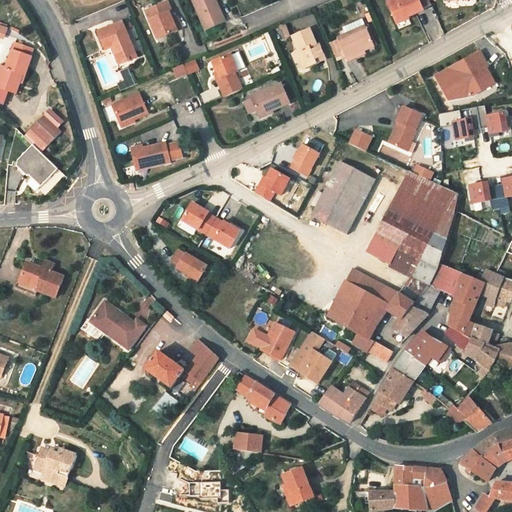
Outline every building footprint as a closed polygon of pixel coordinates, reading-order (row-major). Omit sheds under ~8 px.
[(212,8),(208,0),(189,0),(187,1),(200,34),(215,27),(209,10),(212,8)] [(427,0),(418,0),(424,13),(432,10),(427,0)] [(444,0),(445,9),(479,8),(479,0),(444,0)] [(413,1),(387,12),(396,31),(422,20),(413,1)] [(161,7),(140,15),(151,41),(171,32),(161,7)] [(286,26),(281,28),(286,40),(291,38),(286,26)] [(99,52),(106,49),(111,47),(119,65),(130,60),(116,27),(93,36),(99,52)] [(366,29),(339,38),(348,62),(358,58),(356,56),(373,49),(366,29)] [(315,68),(313,62),(322,58),(319,51),(316,52),(309,34),(293,40),(298,53),(296,54),(299,63),(303,73),(315,68)] [(4,67),(1,66),(0,70),(0,87),(5,89),(13,91),(19,74),(22,75),(28,57),(26,56),(29,48),(12,42),(4,67)] [(119,65),(111,47),(106,49),(113,67),(119,65)] [(479,51),(434,76),(448,99),(475,95),(494,83),(486,68),(488,66),(479,51)] [(293,65),(299,63),(296,54),(289,56),(293,65)] [(231,58),(213,64),(221,83),(217,85),(219,89),(236,82),(235,77),(238,75),(231,58)] [(325,64),(322,58),(313,62),(315,68),(325,64)] [(175,80),(199,70),(195,60),(171,70),(175,80)] [(259,118),(286,106),(278,87),(250,99),(252,102),(258,114),(259,118)] [(135,96),(108,107),(117,128),(143,116),(135,96)] [(244,105),(250,117),(258,114),(252,102),(244,105)] [(451,120),(455,140),(475,137),(474,129),(486,127),(487,135),(507,132),(503,111),(486,114),(485,105),(469,108),(470,117),(451,120)] [(420,118),(401,109),(395,125),(396,126),(399,127),(396,134),(393,132),(387,146),(402,152),(406,143),(410,145),(415,134),(414,133),(420,118)] [(40,113),(21,133),(39,150),(57,130),(40,113)] [(349,143),(365,151),(372,137),(356,129),(349,143)] [(294,159),(290,167),(307,176),(324,146),(306,136),(293,159),(294,159)] [(406,143),(402,152),(406,154),(410,145),(406,143)] [(134,152),(137,168),(147,166),(148,171),(172,166),(171,161),(181,158),(178,145),(167,147),(165,145),(148,149),(149,153),(143,154),(143,150),(134,152)] [(9,160),(7,166),(17,177),(19,176),(30,188),(48,172),(25,146),(9,160)] [(380,158),(388,164),(393,158),(385,152),(380,158)] [(374,179),(338,161),(311,215),(347,233),(374,179)] [(263,176),(254,192),(270,201),(275,192),(280,194),(289,178),(270,167),(265,177),(263,176)] [(511,195),(511,175),(501,177),(502,185),(489,187),(488,180),(469,183),(472,203),(490,200),(491,209),(507,206),(505,197),(511,195)] [(397,272),(412,278),(411,280),(431,289),(433,282),(437,267),(454,221),(455,213),(457,197),(457,196),(412,176),(384,238),(406,248),(397,272)] [(180,221),(229,248),(240,229),(192,201),(180,221)] [(158,216),(155,221),(166,227),(169,222),(158,216)] [(181,256),(174,252),(167,264),(174,267),(172,270),(194,283),(203,268),(182,255),(181,256)] [(511,254),(511,255),(505,252),(495,277),(500,280),(505,272),(508,263),(509,260),(511,261),(511,254)] [(116,258),(112,262),(144,296),(148,292),(116,258)] [(35,266),(22,261),(14,279),(31,286),(30,289),(49,297),(58,276),(45,270),(48,263),(38,260),(35,266)] [(437,267),(433,282),(459,293),(464,280),(437,267)] [(500,280),(495,277),(486,273),(479,284),(464,280),(459,293),(456,300),(451,318),(450,331),(469,340),(462,353),(472,361),(482,344),(485,346),(489,335),(465,322),(477,294),(493,300),(500,280)] [(30,289),(31,286),(14,279),(12,278),(9,285),(28,293),(30,289)] [(386,305),(396,295),(368,278),(362,291),(376,299),(386,305)] [(431,289),(411,280),(404,287),(419,295),(423,288),(430,291),(430,289),(431,289)] [(431,289),(430,289),(456,300),(459,293),(433,282),(431,289)] [(424,306),(430,291),(423,288),(419,295),(415,302),(424,306)] [(373,326),(379,318),(380,315),(371,310),(376,299),(362,291),(351,315),(373,326)] [(265,302),(275,306),(278,298),(268,294),(265,302)] [(420,314),(413,305),(396,295),(386,305),(376,299),(371,310),(380,315),(384,311),(397,320),(392,330),(403,338),(420,317),(420,314)] [(486,320),(504,329),(511,310),(493,300),(486,320)] [(424,306),(415,302),(413,305),(420,314),(424,306)] [(118,347),(133,328),(132,327),(106,306),(91,325),(118,347)] [(255,312),(255,324),(267,323),(266,311),(255,312)] [(369,333),(373,326),(351,315),(345,328),(359,337),(353,348),(362,353),(369,342),(365,340),(365,339),(369,333)] [(177,324),(169,316),(165,320),(174,327),(177,324)] [(290,333),(271,323),(257,351),(276,360),(290,333)] [(132,327),(133,328),(118,347),(128,354),(145,332),(135,324),(132,327)] [(322,332),(334,337),(336,332),(325,327),(322,332)] [(453,351),(455,347),(462,353),(469,340),(450,331),(444,336),(438,345),(453,351)] [(311,352),(320,340),(307,332),(286,363),(294,369),(293,373),(312,384),(332,354),(324,350),(319,358),(311,352)] [(392,372),(411,384),(438,345),(420,334),(409,346),(400,359),(392,372)] [(337,340),(334,346),(346,352),(349,346),(337,340)] [(369,342),(362,353),(383,365),(389,355),(388,354),(369,342)] [(511,345),(496,351),(485,346),(482,344),(472,361),(484,370),(485,372),(486,372),(490,365),(510,374),(511,370),(511,345)] [(187,376),(197,383),(203,387),(223,363),(206,349),(187,376)] [(347,365),(351,355),(344,352),(339,362),(347,365)] [(173,392),(185,375),(186,373),(160,355),(145,374),(173,392)] [(132,356),(127,362),(131,364),(136,359),(132,356)] [(124,366),(134,374),(138,368),(131,364),(127,362),(124,366)] [(392,372),(378,394),(395,405),(396,406),(411,384),(392,372)] [(183,381),(193,388),(197,383),(187,376),(183,381)] [(499,381),(506,385),(510,381),(501,376),(499,381)] [(245,382),(238,390),(250,400),(253,397),(249,393),(252,389),(245,382)] [(347,391),(352,394),(355,389),(350,385),(347,391)] [(329,389),(325,387),(313,404),(319,408),(332,417),(346,424),(361,400),(352,394),(347,391),(345,389),(340,396),(329,389)] [(249,393),(253,397),(250,400),(247,405),(260,416),(257,419),(256,419),(259,420),(274,429),(289,415),(259,395),(252,389),(249,393)] [(355,389),(352,394),(361,400),(364,395),(355,389)] [(440,406),(445,411),(452,402),(441,393),(437,398),(442,403),(440,406)] [(367,412),(379,419),(384,411),(389,414),(395,405),(378,394),(367,412)] [(461,399),(469,406),(473,401),(465,394),(461,399)] [(181,406),(168,395),(154,412),(167,423),(181,406)] [(419,401),(428,407),(432,401),(424,395),(419,401)] [(490,426),(469,406),(461,399),(450,411),(458,417),(456,419),(470,432),(475,436),(490,426)] [(243,402),(241,405),(257,419),(260,416),(247,405),(243,402)] [(453,417),(456,419),(458,417),(450,411),(448,409),(445,412),(442,416),(448,422),(453,417)] [(389,414),(384,411),(379,419),(383,422),(389,414)] [(502,447),(511,443),(511,430),(496,436),(502,447)] [(508,463),(502,447),(496,436),(489,441),(503,466),(508,463)] [(227,454),(255,461),(257,444),(256,443),(230,437),(227,454)] [(498,470),(503,466),(489,441),(476,451),(477,452),(498,470)] [(511,443),(502,447),(508,463),(511,461),(511,443)] [(28,474),(26,479),(49,487),(59,458),(44,454),(42,458),(35,456),(24,452),(18,470),(28,474)] [(498,470),(477,452),(464,466),(473,471),(470,475),(482,481),(484,478),(489,483),(498,470)] [(26,479),(28,474),(18,470),(17,475),(26,479)] [(435,475),(398,471),(393,486),(411,487),(424,490),(440,491),(438,486),(435,475)] [(181,492),(191,493),(191,496),(208,497),(208,502),(219,504),(221,490),(213,489),(214,482),(183,478),(181,492)] [(48,491),(49,487),(26,479),(25,482),(48,491)] [(287,487),(289,497),(292,511),(313,511),(307,482),(287,487)] [(484,497),(474,511),(494,511),(501,501),(511,504),(511,483),(499,483),(493,499),(484,497)] [(424,490),(411,487),(393,486),(392,488),(389,495),(390,511),(430,511),(444,505),(440,491),(424,490)] [(390,511),(389,495),(365,496),(366,511),(390,511)]
